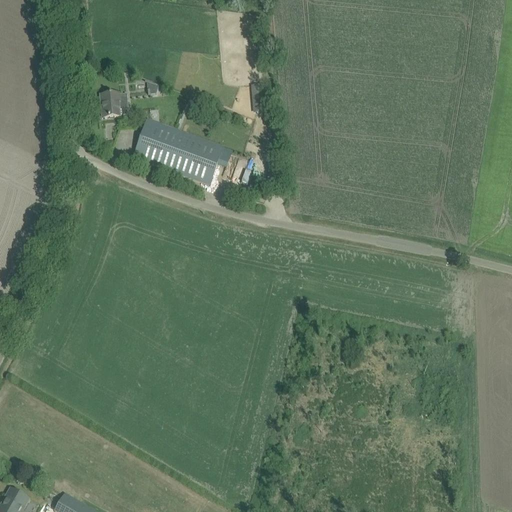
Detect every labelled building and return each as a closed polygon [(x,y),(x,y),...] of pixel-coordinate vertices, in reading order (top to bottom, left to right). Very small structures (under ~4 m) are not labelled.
[(254,85),(256,113),(266,112),(264,84),(254,85)] [(122,100),(122,97),(122,94),(100,96),(101,105),(103,104),(104,120),(120,118),(120,117),(119,111),(128,110),(127,100),(122,100)] [(133,159),(210,187),(224,149),(147,121),(133,159)] [(255,156),(262,141),(225,126),(221,135),(231,139),(229,143),(237,147),(237,149),(255,156)] [(251,185),(249,192),(256,194),(258,187),(251,185)] [(23,511),(29,501),(10,490),(5,498),(7,499),(0,511),(23,511)] [(89,511),(63,496),(53,511),(89,511)]
